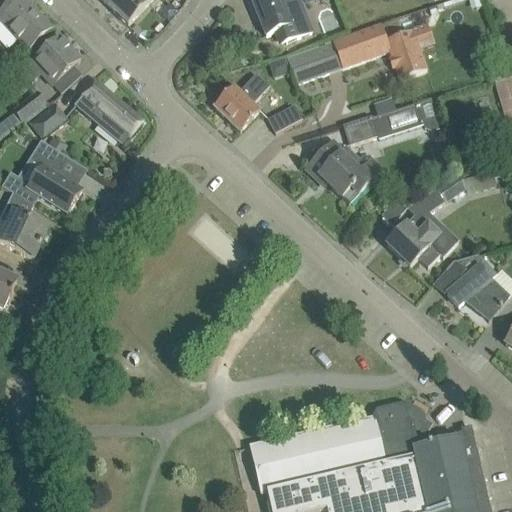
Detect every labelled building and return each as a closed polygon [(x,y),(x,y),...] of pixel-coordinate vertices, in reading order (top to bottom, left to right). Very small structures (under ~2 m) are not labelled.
[(0,23),(28,54),(37,45),(52,32),(22,0),(16,0),(0,15),(0,23)] [(97,0),(109,10),(118,0),(97,0)] [(118,0),(109,10),(128,29),(150,5),(154,0),(118,0)] [(169,0),(160,0),(154,5),(168,21),(180,11),(169,0)] [(291,0),(282,4),(280,0),(249,0),(267,40),(274,37),(280,50),(314,35),(298,0),(291,0)] [(389,55),(400,83),(427,73),(419,52),(413,34),(412,33),(386,43),(381,28),(287,62),(296,87),(342,71),(342,72),(389,55)] [(53,89),(66,77),(80,63),(59,40),(19,78),(29,88),(42,77),(53,89)] [(239,62),(231,64),(234,74),(242,71),(239,62)] [(504,68),(496,71),(499,81),(508,78),(504,68)] [(253,107),(269,90),(256,78),(240,95),(234,90),(214,111),(240,136),(260,114),(253,107)] [(143,125),(94,83),(75,106),(109,135),(124,147),(143,125)] [(0,141),(22,125),(46,107),(37,96),(13,114),(16,116),(0,128),(0,141)] [(444,131),(439,114),(435,103),(372,122),(371,120),(344,129),(350,149),(378,141),(378,143),(424,129),(425,132),(432,135),(444,131)] [(54,106),(28,126),(41,143),(67,123),(54,106)] [(275,137),(302,123),(294,109),(268,123),(275,137)] [(344,155),(333,144),(306,173),(317,183),(320,181),(349,208),(383,172),(369,159),(363,159),(360,162),(348,151),(344,155)] [(66,163),(67,162),(41,146),(34,157),(45,163),(29,189),(11,178),(2,191),(33,210),(34,209),(33,209),(38,200),(67,218),(82,194),(57,178),(66,163)] [(478,179),(482,194),(497,190),(495,182),(501,180),(499,173),(478,179)] [(419,224),(464,193),(459,177),(407,213),(419,224)] [(5,233),(0,230),(0,246),(34,262),(47,233),(13,217),(5,233)] [(419,240),(406,228),(387,249),(410,271),(418,262),(428,272),(441,258),(431,249),(438,241),(428,231),(419,240)] [(444,278),(456,287),(447,298),(458,311),(466,304),(489,322),(487,325),(488,325),(508,300),(490,284),(494,279),(484,267),(478,271),(470,262),(456,265),(444,278)] [(16,284),(0,276),(0,309),(4,312),(9,300),(11,301),(13,297),(11,296),(16,284)] [(470,434),(458,437),(460,443),(431,450),(429,442),(428,436),(421,431),(424,425),(422,418),(404,407),(377,413),(373,420),(373,422),(249,450),(261,498),(267,497),(270,511),(489,511),(471,432),(470,433),(470,434)] [(460,443),(458,437),(458,435),(429,442),(431,450),(460,443)]
